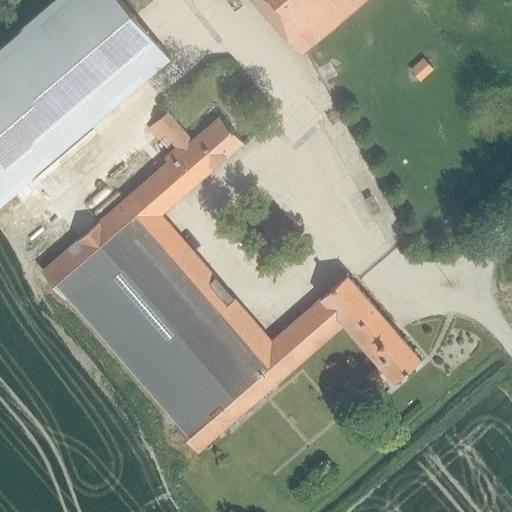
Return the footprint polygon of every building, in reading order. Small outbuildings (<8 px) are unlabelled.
[(121,0),(54,0),(0,46),(0,203),(171,58),(121,0)] [(258,0),(304,52),(364,0),(258,0)] [(410,70),(420,82),(434,71),(424,58),(410,70)] [(194,140),(170,112),(150,129),(160,141),(167,135),(177,147),(165,158),(169,162),(43,271),(66,298),(70,295),(179,421),(176,424),(199,451),(346,324),(381,364),(352,389),(363,402),(392,376),(397,382),(423,360),(350,276),(323,299),(322,297),(262,348),(154,223),(246,143),(222,115),(194,140)] [(373,196),(366,200),(375,215),(381,212),(373,196)]
